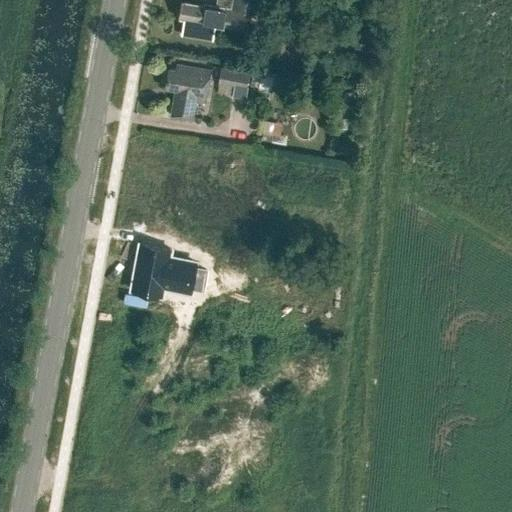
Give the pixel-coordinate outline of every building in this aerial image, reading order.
[(181,2),(178,18),(185,19),(183,34),(211,39),(213,25),(223,27),(224,24),(243,28),(246,11),(256,13),(258,0),(233,0),(232,9),(204,4),(204,6),(181,2)] [(168,68),(165,88),(175,90),(170,115),(192,118),(195,101),(205,103),(211,70),(177,63),(176,69),(168,68)] [(232,85),(230,95),(243,97),(248,70),(219,65),(216,82),(232,85)] [(255,71),(252,88),(272,91),(273,87),(282,88),(284,76),(255,71)] [(282,90),(281,95),(283,100),(288,102),(293,99),(295,94),(292,89),(287,87),(282,90)] [(338,146),(337,153),(351,155),(352,148),(338,146)] [(202,243),(174,238),(172,251),(137,244),(129,287),(158,293),(164,259),(197,265),(202,243)]
